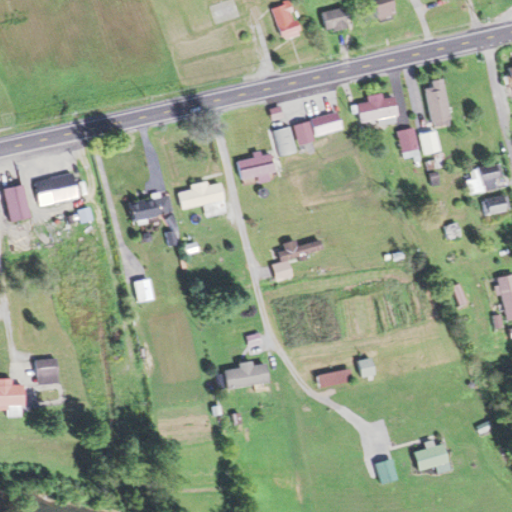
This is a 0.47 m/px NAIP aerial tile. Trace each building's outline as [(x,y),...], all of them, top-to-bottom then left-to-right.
[(215,25),(239,17),(233,0),(229,0),(209,7),(215,25)] [(361,0),(314,11),(320,33),(391,17),(387,0),(361,0)] [(276,41),(295,35),(285,3),(266,9),(276,41)] [(511,91),(511,63),(500,68),(509,92),(511,91)] [(446,118),(437,86),(418,91),(427,123),(446,118)] [(394,116),(390,97),(352,104),(356,123),(394,116)] [(305,120),(309,137),(338,130),(334,113),(305,120)] [(275,157),(295,153),(289,126),(270,130),(275,157)] [(397,157),(414,156),(412,129),(395,131),(397,157)] [(270,177),(267,155),(231,160),(234,182),(270,177)] [(473,166),(473,191),(493,191),(493,166),(473,166)] [(186,191),(173,193),(176,211),(200,206),(202,218),(222,215),(216,181),(185,187),(186,191)] [(0,186),(0,220),(18,221),(18,187),(0,186)] [(165,193),(121,205),(126,224),(170,212),(165,193)] [(505,212),(502,196),(478,200),(482,217),(505,212)] [(442,240),(457,237),(456,225),(440,227),(442,240)] [(91,239),(87,226),(57,233),(60,247),(91,239)] [(283,261),(319,251),(316,240),(291,247),(290,242),(270,248),(275,263),(266,266),(271,282),(288,278),(283,261)] [(502,322),(511,319),(511,282),(510,274),(491,279),(502,322)] [(130,282),(133,303),(148,301),(146,280),(130,282)] [(214,349),(254,339),(250,323),(211,332),(214,349)] [(53,360),(30,360),(30,385),(53,385),(53,360)] [(369,375),(367,360),(352,361),(354,377),(369,375)] [(0,416),(12,417),(12,407),(17,407),(17,385),(5,385),(5,380),(0,379),(0,416)] [(438,444),(428,446),(407,450),(410,470),(441,465),(438,444)] [(376,485),(394,480),(387,458),(369,464),(376,485)]
